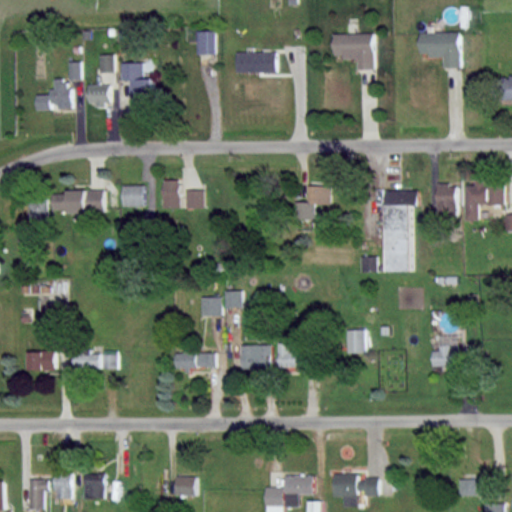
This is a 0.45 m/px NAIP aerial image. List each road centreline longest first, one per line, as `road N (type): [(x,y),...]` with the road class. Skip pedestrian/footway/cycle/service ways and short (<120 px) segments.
road 1 (residential): [(0,173),(84,149),(511,141)]
road 2 (residential): [(0,421),(511,417)]
